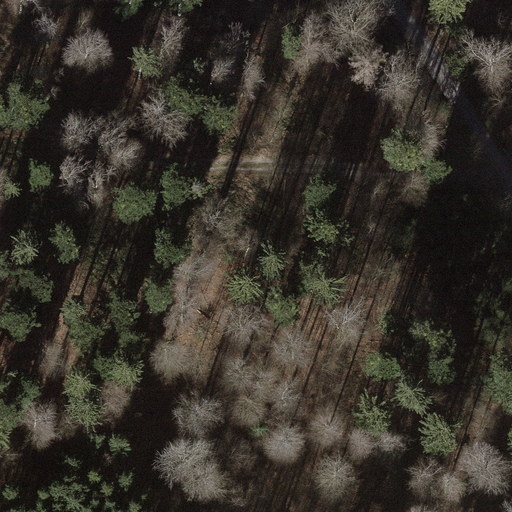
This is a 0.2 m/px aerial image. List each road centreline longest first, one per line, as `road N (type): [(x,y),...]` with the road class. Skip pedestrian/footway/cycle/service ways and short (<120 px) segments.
road 1 (track): [(0,101),(148,159),(509,183)]
road 2 (track): [(511,186),(393,0)]
